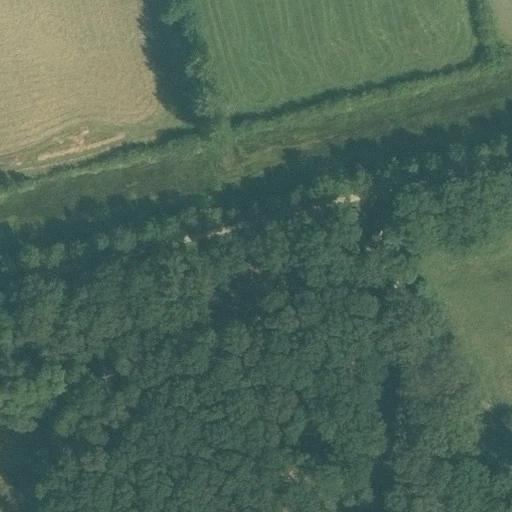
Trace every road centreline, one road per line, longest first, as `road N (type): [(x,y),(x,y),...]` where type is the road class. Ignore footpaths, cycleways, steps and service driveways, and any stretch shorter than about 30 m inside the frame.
road 1 (track): [(511,160),(0,288)]
road 2 (track): [(416,511),(420,342)]
road 3 (track): [(345,201),(420,342)]
